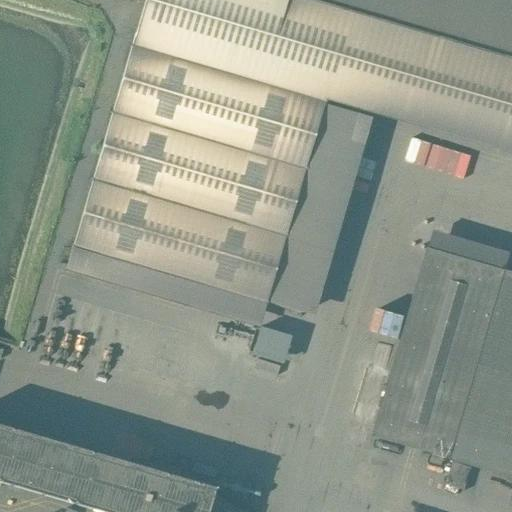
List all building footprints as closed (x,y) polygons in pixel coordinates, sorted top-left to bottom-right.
[(266,302),(325,100),(511,154),(511,62),(299,0),(143,0),(71,245),(266,302)] [(511,0),(299,0),(511,62),(511,0)] [(511,477),(511,273),(429,249),(374,438),(511,477)] [(123,350),(143,360),(151,343),(165,350),(169,342),(155,335),(157,331),(166,335),(167,333),(144,320),(136,335),(132,333),(123,350)] [(283,366),(291,337),(260,328),(252,357),(283,366)] [(236,511),(235,510),(204,492),(204,490),(206,487),(194,484),(194,486),(0,428),(0,483),(98,511),(236,511)]
